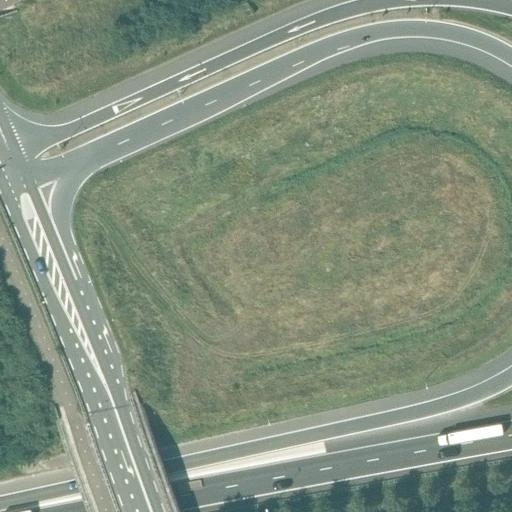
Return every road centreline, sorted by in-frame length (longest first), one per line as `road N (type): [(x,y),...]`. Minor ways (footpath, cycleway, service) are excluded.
road 1 (motorway): [(18,187),(368,35),(445,32),(511,58)]
road 2 (motorway): [(511,376),(430,408),(0,506)]
road 3 (motorway): [(396,0),(299,27),(6,158)]
road 4 (motorway): [(511,436),(114,511)]
road 5 (tertiary): [(149,511),(18,187)]
